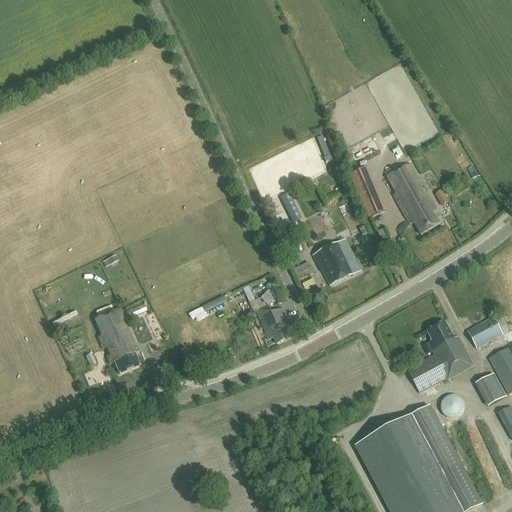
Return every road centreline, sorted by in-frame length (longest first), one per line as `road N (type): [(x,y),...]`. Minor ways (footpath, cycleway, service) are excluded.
road 1 (unclassified): [(317,345),(154,0)]
road 2 (tertiary): [(0,467),(317,345)]
road 3 (tertiary): [(317,345),(511,226)]
